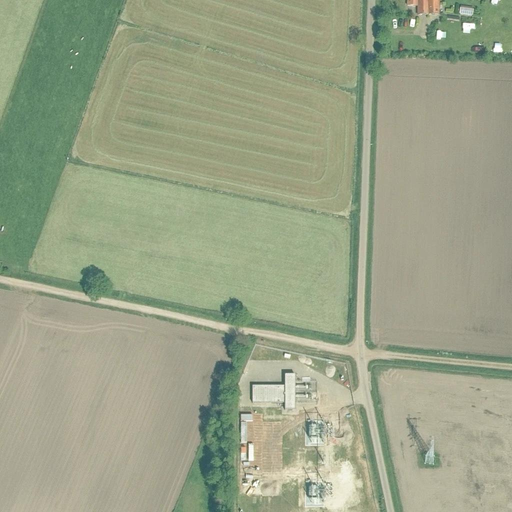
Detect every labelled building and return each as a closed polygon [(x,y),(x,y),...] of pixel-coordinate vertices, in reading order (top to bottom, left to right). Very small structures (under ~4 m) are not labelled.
[(406,0),(407,0),(417,1),(417,16),(439,15),(437,0),(429,0),(418,1),(417,0),(406,0)] [(498,0),(492,0),(490,7),(497,10),(501,1),(498,0)] [(459,15),(472,17),(473,9),(460,7),(459,15)] [(459,36),(468,36),(467,27),(458,28),(459,36)] [(252,387),(252,404),(284,404),(284,411),(295,411),(295,376),(285,376),(285,387),(252,387)] [(312,427),(313,443),(323,443),(322,427),(312,427)] [(323,501),(322,490),(312,491),(314,502),(323,501)]
